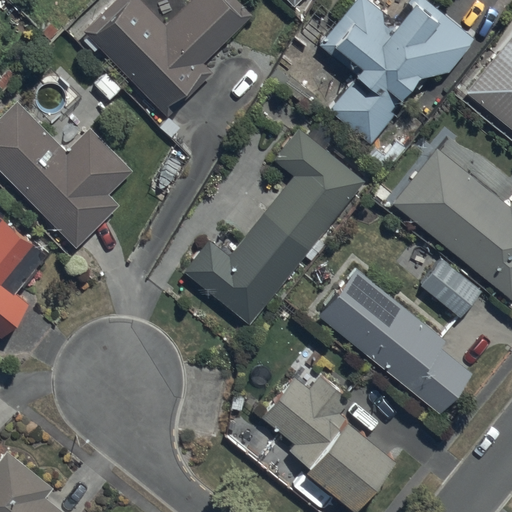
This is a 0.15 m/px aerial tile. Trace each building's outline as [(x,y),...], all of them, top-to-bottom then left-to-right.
[(146,0),(115,0),(85,29),(169,115),(214,71),(204,61),(254,12),(242,0),(191,0),(168,22),(146,0)] [(282,0),(291,8),(299,0),(282,0)] [(366,0),(356,0),(317,43),(355,79),(329,107),(369,146),(397,117),(391,111),(420,80),(450,73),(475,40),(425,0),(410,0),(408,4),(412,7),(393,32),(383,24),(383,11),(366,0)] [(511,33),(465,91),(511,129),(511,33)] [(17,100),(0,117),(0,170),(75,247),(119,204),(109,194),(132,171),(91,128),(67,151),(17,100)] [(207,238),(181,272),(253,327),(365,181),(298,130),(274,161),(293,175),(231,257),(207,238)] [(438,145),(392,201),(511,299),(511,297),(511,203),(511,205),(438,145)] [(0,336),(2,338),(29,303),(17,294),(46,257),(0,220),(0,336)] [(442,260),(421,286),(460,318),(481,292),(442,260)] [(355,269),(317,315),(441,414),(474,373),(440,346),(445,340),(355,269)] [(294,377),(264,416),(296,440),(289,450),(310,466),(296,485),(324,506),(333,495),(356,511),(357,511),(396,461),(345,423),(347,420),(339,414),(350,399),(317,374),(308,387),(294,377)] [(8,452),(0,460),(0,511),(62,511),(45,498),(52,489),(8,452)]
